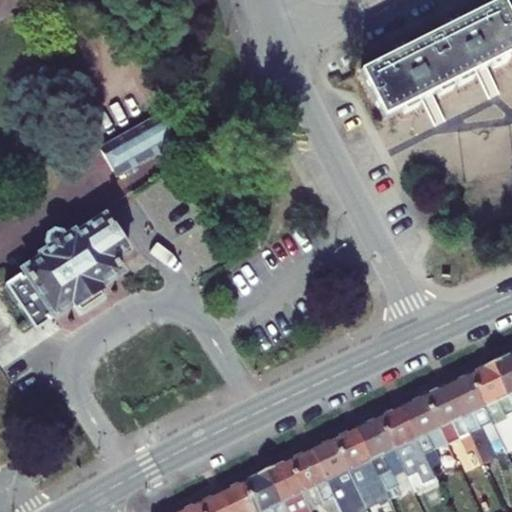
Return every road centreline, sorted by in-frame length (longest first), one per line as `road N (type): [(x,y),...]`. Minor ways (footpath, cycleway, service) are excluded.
road 1 (secondary): [(94,498),(427,334)]
road 2 (residential): [(427,334),(284,53)]
road 3 (residential): [(284,53),(397,0)]
